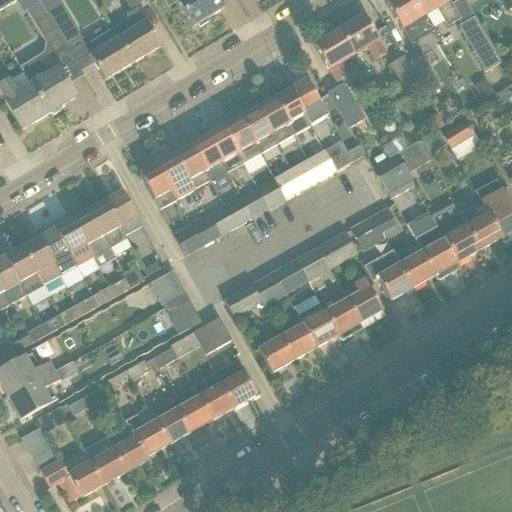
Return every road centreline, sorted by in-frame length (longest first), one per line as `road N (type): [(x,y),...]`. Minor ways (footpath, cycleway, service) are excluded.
road 1 (residential): [(183,511),(511,297)]
road 2 (residential): [(0,200),(332,0)]
